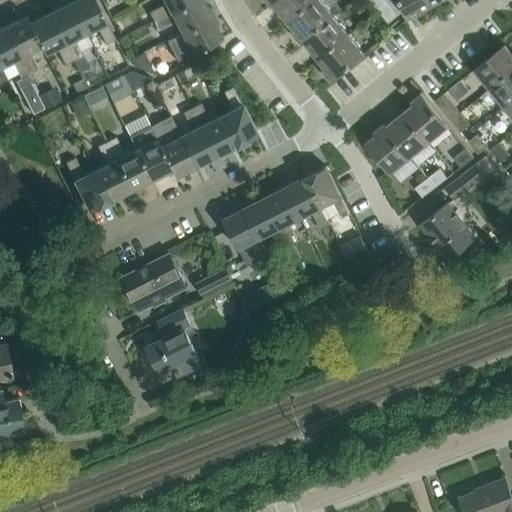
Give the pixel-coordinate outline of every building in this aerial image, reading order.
[(85,32),(68,0),(66,0),(60,4),(61,6),(49,12),(73,60),(83,55),(74,38),(85,32)] [(68,0),(85,32),(96,27),(105,44),(114,39),(94,0),(68,0)] [(164,0),(165,2),(148,11),(153,21),(192,0),(164,0)] [(206,8),(202,0),(192,0),(153,21),(157,29),(174,20),(180,32),(213,15),(209,7),(206,8)] [(287,21),(312,0),(275,0),(270,5),(272,3),(287,21)] [(300,43),(333,15),(321,0),(312,0),(287,21),(295,32),(293,34),(300,43)] [(386,1),(385,0),(370,0),(377,8),(386,1)] [(418,9),(430,3),(427,0),(400,0),(410,18),(420,12),(418,9)] [(397,15),(386,1),(377,8),(388,22),(397,15)] [(73,60),(49,12),(38,18),(36,15),(28,19),(25,12),(24,13),(40,45),(44,53),(55,47),(64,64),(73,60)] [(40,45),(24,13),(15,17),(17,20),(5,25),(29,73),(38,68),(29,50),(40,45)] [(218,24),(213,15),(180,32),(186,43),(169,52),(174,62),(221,37),(215,25),(218,24)] [(316,58),(347,32),(333,15),(300,43),(303,41),(316,58)] [(29,73),(5,25),(0,27),(0,64),(11,59),(20,77),(29,73)] [(364,53),(347,32),(316,58),(325,69),(323,71),(330,80),(364,53)] [(474,69),(489,89),(511,70),(511,52),(505,44),(474,69)] [(141,53),(130,58),(134,66),(150,72),(141,53)] [(131,70),(123,74),(130,86),(148,77),(131,70)] [(511,101),(511,70),(489,89),(505,108),(511,101)] [(29,74),(16,81),(19,87),(32,114),(44,107),(31,81),(32,80),(29,74)] [(118,76),(103,84),(108,93),(122,85),(118,76)] [(232,86),(223,91),(232,109),(220,115),(237,147),(245,143),(244,140),(256,134),(232,86)] [(447,126),(421,93),(411,100),(413,103),(403,111),(429,142),(447,126)] [(435,101),(451,120),(460,113),(444,93),(435,101)] [(237,147),(220,115),(210,120),(201,103),(191,107),(215,155),(227,149),(228,152),(237,147)] [(215,155),(191,107),(182,112),(191,130),(180,136),(196,168),(205,163),(203,161),(215,155)] [(429,142),(403,111),(385,125),(383,123),(410,157),(429,142)] [(469,124),(460,113),(451,120),(460,132),(469,124)] [(196,168),(180,136),(169,141),(160,123),(151,128),(175,175),(186,169),(187,172),(196,168)] [(410,157),(383,123),(374,130),(376,133),(366,141),(391,172),(410,157)] [(175,175),(151,128),(150,128),(149,126),(128,136),(135,149),(152,181),(160,177),(159,174),(170,169),(174,176),(175,175)] [(477,135),(468,142),(478,154),(486,147),(477,135)] [(135,149),(124,154),(115,137),(106,141),(130,189),(142,183),(143,185),(152,181),(135,149)] [(130,189),(106,141),(97,146),(105,164),(95,169),(111,202),(120,197),(118,195),(130,189)] [(499,143),(490,150),(499,163),(508,156),(499,143)] [(460,167),(473,157),(465,148),(453,158),(460,167)] [(111,202),(95,169),(84,174),(74,157),(65,162),(89,210),(101,203),(102,206),(111,202)] [(446,186),(455,199),(484,177),(474,164),(446,186)] [(312,169),(304,174),(320,206),(331,200),(340,218),(350,213),(326,166),(313,172),(312,169)] [(440,168),(427,178),(434,187),(447,177),(440,168)] [(320,206),(304,174),(303,174),(304,177),(293,182),(292,180),(283,184),(300,216),(311,211),(320,229),(330,224),(320,206)] [(422,197),(434,187),(427,178),(415,187),(422,197)] [(300,216),(283,184),(275,188),(276,191),(264,197),(288,245),(297,240),(288,222),(300,216)] [(288,245),(264,197),(252,203),(251,200),(242,205),(259,237),(270,232),(279,249),(288,245)] [(474,237),(449,204),(420,224),(447,259),(474,237)] [(259,237),(242,205),(234,209),(235,212),(223,218),(247,266),(257,261),(248,243),(259,237)] [(361,235),(340,245),(350,264),(370,254),(361,235)] [(186,287),(169,252),(122,276),(139,310),(186,287)] [(198,282),(205,296),(232,283),(225,269),(198,282)] [(260,288),(242,297),(250,313),(268,304),(260,288)] [(194,332),(182,308),(158,320),(165,335),(148,344),(161,371),(172,366),(177,377),(201,365),(195,354),(197,353),(187,335),(194,332)] [(0,375),(10,374),(3,342),(0,343),(0,375)] [(0,446),(12,444),(10,431),(21,429),(15,398),(0,400),(0,446)] [(464,511),(511,511),(511,496),(505,477),(487,484),(488,487),(477,491),(477,490),(460,497),(466,511),(464,511)]
